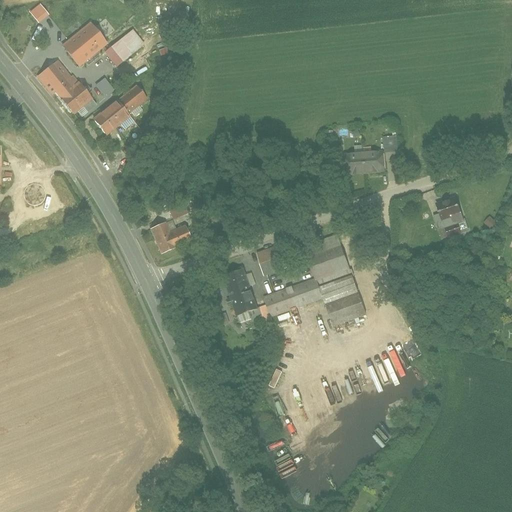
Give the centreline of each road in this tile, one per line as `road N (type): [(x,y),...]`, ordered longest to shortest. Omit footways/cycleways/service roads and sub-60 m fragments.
road 1 (residential): [(146,281),(511,147)]
road 2 (secondary): [(0,62),(82,168),(146,281)]
road 3 (secondary): [(146,281),(246,511)]
